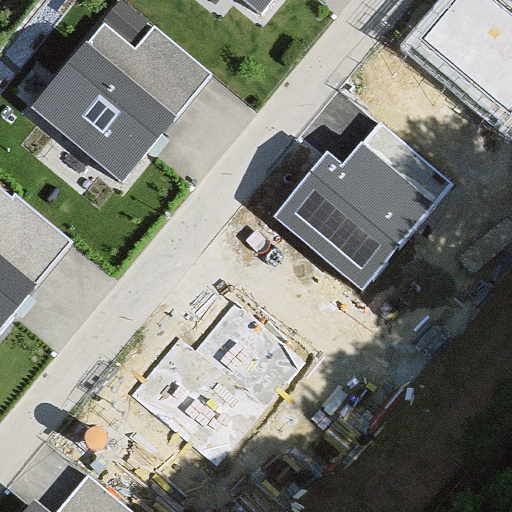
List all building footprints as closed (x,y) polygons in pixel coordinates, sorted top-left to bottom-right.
[(244,0),(264,16),(276,0),(244,0)] [(504,113),(511,103),(511,0),(454,0),(419,43),(504,113)] [(135,49),(105,24),(34,110),(122,182),(211,73),(154,26),(135,49)] [(361,287),(447,183),(378,127),(341,172),(325,159),(277,217),(361,287)] [(11,198),(0,188),(0,327),(72,241),(15,194),(11,198)] [(217,466),(303,362),(234,305),(197,351),(180,338),(132,396),(217,466)] [(129,511),(88,478),(60,511),(35,511),(34,511),(33,511),(129,511)]
